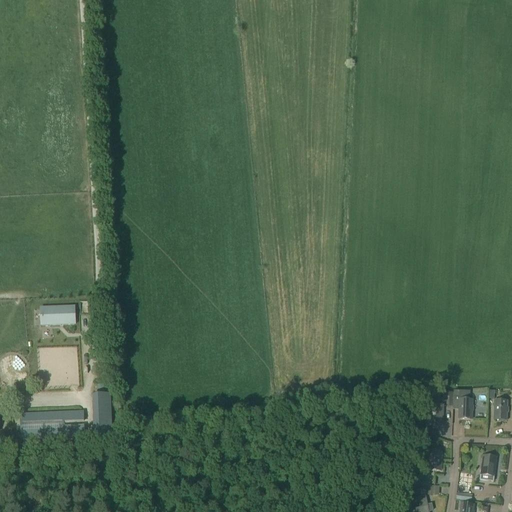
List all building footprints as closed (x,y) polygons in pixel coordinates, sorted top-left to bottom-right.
[(74,308),(40,309),(41,327),(75,326),(74,308)] [(93,440),(112,440),(110,396),(92,396),(93,440)] [(473,400),(459,400),(459,419),(459,418),(471,418),(471,419),(472,419),(472,411),(473,411),(473,406),(472,406),(473,400)] [(508,402),(495,401),(494,420),(494,419),(506,420),(506,421),(507,421),(507,413),(508,413),(509,408),(507,408),(508,402)] [(433,405),(429,405),(429,413),(427,413),(426,426),(442,426),(443,405),(439,405),(440,404),(433,403),(433,405)] [(83,412),(20,415),(21,441),(34,440),(72,439),(72,436),(83,436),(83,426),(64,427),(64,425),(83,424),(83,412)] [(76,448),(84,448),(83,438),(75,439),(76,448)] [(455,469),(468,469),(468,449),(456,449),(455,469)] [(441,453),(429,453),(429,452),(428,452),(428,460),(427,460),(427,465),(428,465),(428,471),(441,471),(441,452),(441,453)] [(493,482),(496,458),(496,459),(484,458),(484,457),(483,457),(482,465),(481,465),(480,469),(481,470),(480,480),(493,482)] [(425,495),(425,487),(413,486),(413,495),(425,495)] [(427,506),(425,497),(418,498),(420,509),(413,510),(413,511),(430,511),(432,511),(431,505),(427,506)]
